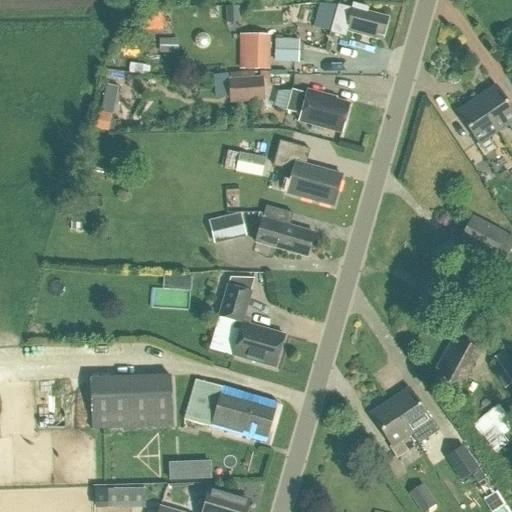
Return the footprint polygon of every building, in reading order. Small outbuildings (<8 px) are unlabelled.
[(366,14),(367,9),(353,5),(351,10),(338,7),(331,34),(345,38),(347,32),(374,39),(376,35),(382,36),(386,20),(366,14)] [(238,7),(225,7),(226,23),(239,23),(238,7)] [(142,11),(143,31),(164,31),(164,11),(142,11)] [(271,69),(272,34),(246,33),(246,68),(271,69)] [(178,39),(159,39),(160,54),(178,54),(178,39)] [(295,42),(275,41),(274,61),(294,62),(295,42)] [(263,95),(262,78),(229,80),(230,97),(263,95)] [(111,82),(105,110),(118,113),(124,85),(111,82)] [(476,98),(498,131),(508,125),(511,130),(511,109),(496,85),(476,98)] [(325,96),(307,91),(306,96),(292,92),(287,111),(301,115),(299,123),(341,134),(349,105),(324,98),(325,96)] [(488,138),(498,131),(476,98),(456,111),(478,144),(476,145),(484,156),(495,148),(488,138)] [(108,130),(112,115),(96,112),(92,127),(108,130)] [(333,207),(342,177),(305,167),(310,150),(280,142),(273,167),(292,172),(286,194),(333,207)] [(261,176),(265,158),(239,152),(236,171),(261,176)] [(306,258),(313,234),(289,227),(293,215),(266,207),(258,233),(278,238),(275,249),(306,258)] [(215,243),(245,235),(240,213),(209,220),(215,243)] [(508,255),(511,246),(511,238),(472,218),(460,241),(492,258),(497,249),(508,255)] [(171,273),(168,285),(195,290),(197,278),(171,273)] [(254,280),(230,279),(228,287),(250,293),(254,280)] [(232,357),(275,369),(284,336),(248,326),(250,319),(244,318),(251,293),(250,293),(228,287),(228,286),(219,317),(236,322),(234,328),(240,330),(232,357)] [(155,288),(155,307),(192,307),(192,288),(155,288)] [(458,392),(480,353),(454,337),(436,369),(441,372),(436,380),(458,392)] [(504,388),(511,382),(511,365),(502,351),(492,357),(489,365),(504,388)] [(91,430),(173,427),(171,377),(90,380),(91,430)] [(71,378),(40,379),(42,428),(73,427),(71,378)] [(268,433),(277,404),(196,381),(185,421),(261,442),(264,431),(268,433)] [(389,401),(411,434),(421,427),(428,438),(439,430),(432,419),(430,420),(409,388),(389,401)] [(401,441),(411,434),(389,401),(369,414),(391,446),(389,447),(397,458),(408,451),(401,441)] [(507,482),(509,481),(511,478),(511,422),(498,405),(474,425),(490,445),(483,451),(507,482)] [(446,458),(461,481),(477,470),(462,447),(446,458)] [(211,464),(197,464),(198,483),(212,483),(211,464)] [(483,483),(490,498),(500,493),(493,478),(483,483)] [(425,511),(436,505),(423,485),(409,495),(419,511),(425,511)] [(142,508),(143,491),(111,489),(110,506),(142,508)] [(202,511),(245,511),(249,501),(209,490),(202,511)]
